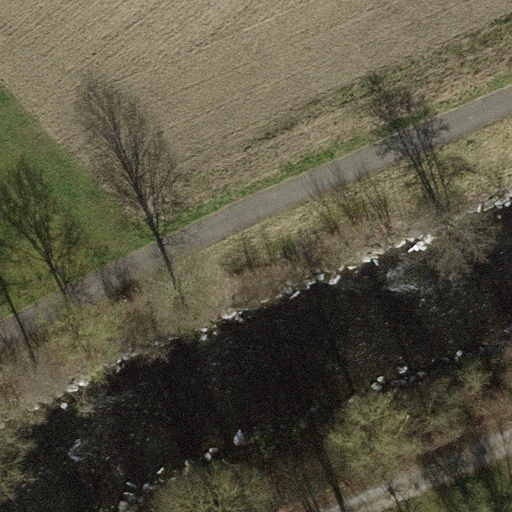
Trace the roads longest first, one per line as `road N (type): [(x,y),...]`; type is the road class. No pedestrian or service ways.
road 1 (track): [(511,106),(89,288),(0,339)]
road 2 (track): [(356,511),(511,441)]
